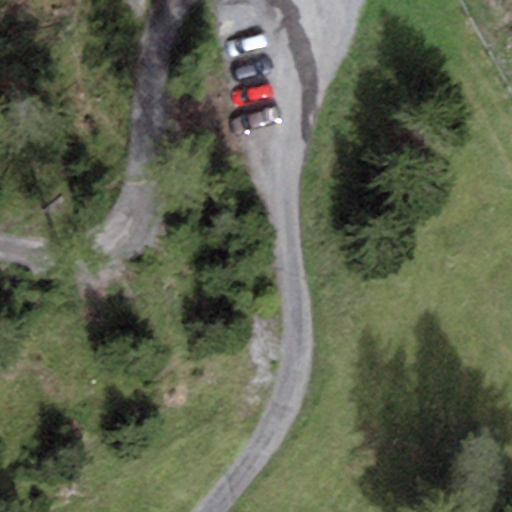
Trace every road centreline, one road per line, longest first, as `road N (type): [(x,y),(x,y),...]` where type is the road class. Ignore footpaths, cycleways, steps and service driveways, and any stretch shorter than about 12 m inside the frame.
road 1 (track): [(216,511),(296,405),(293,142),(315,39),(310,6),(300,0)]
road 2 (track): [(181,0),(152,84),(136,192),(72,244),(0,268)]
